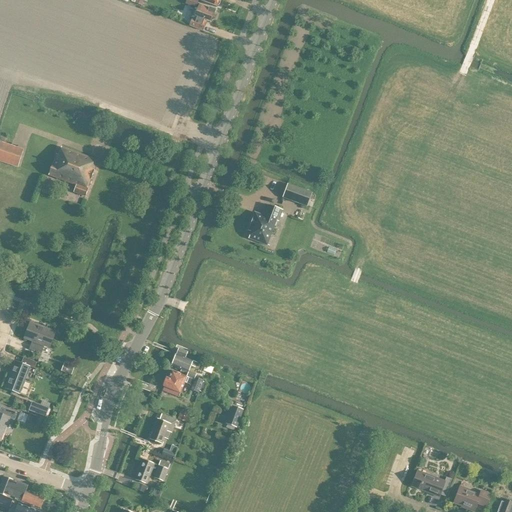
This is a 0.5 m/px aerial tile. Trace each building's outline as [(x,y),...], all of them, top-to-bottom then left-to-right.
[(211,22),(215,10),(198,4),(199,1),(197,0),(187,0),(186,4),(197,8),(193,21),(191,20),(189,26),(202,31),(205,25),(204,25),(206,20),(211,22)] [(0,141),(0,160),(19,166),(24,149),(0,141)] [(50,175),(77,185),(74,192),(85,197),(99,161),(62,147),(58,155),(50,175)] [(283,197),(307,206),(312,193),(287,184),(283,197)] [(255,212),(248,230),(251,232),(249,238),(267,245),(276,221),(281,209),(269,205),(264,216),(255,212)] [(31,322),(25,338),(33,341),(30,349),(41,354),(44,346),(50,348),(56,332),(31,322)] [(188,372),(187,376),(194,379),(195,377),(196,374),(189,371),(191,365),(195,367),(197,362),(185,357),(188,351),(179,348),(177,354),(176,354),(172,366),(188,372)] [(7,382),(5,388),(19,394),(21,387),(29,366),(34,368),(36,363),(23,358),(21,363),(15,361),(7,382)] [(75,366),(64,363),(62,371),(72,374),(75,366)] [(187,376),(172,370),(168,378),(167,378),(164,386),(163,389),(178,396),(180,393),(181,393),(185,382),(192,386),(191,389),(199,392),(199,391),(202,392),(206,383),(203,381),(203,380),(195,377),(194,379),(187,376)] [(48,408),(33,402),(29,410),(45,416),(48,408)] [(244,410),(233,406),(226,423),(237,428),(244,410)] [(0,407),(0,440),(9,418),(14,420),(17,413),(0,407)] [(28,413),(20,410),(16,421),(24,424),(28,413)] [(187,422),(190,413),(181,410),(178,419),(187,422)] [(158,419),(150,439),(162,443),(165,435),(169,437),(175,421),(166,417),(165,421),(158,419)] [(176,451),(165,446),(161,455),(173,459),(176,451)] [(150,476),(156,478),(155,479),(164,482),(170,465),(161,461),(159,465),(143,459),(135,479),(147,484),(150,476)] [(434,478),(418,471),(412,487),(439,497),(444,485),(449,487),(452,479),(446,477),(445,481),(435,477),(434,478)] [(0,485),(0,493),(6,496),(39,509),(43,499),(25,491),(27,486),(4,476),(0,485)] [(145,493),(147,487),(138,483),(136,489),(145,493)] [(491,494),(482,491),(480,496),(469,491),(469,490),(460,486),(454,503),(467,508),(467,509),(474,511),(477,503),(486,507),(491,494)] [(511,511),(511,502),(501,499),(496,511),(511,511)]
